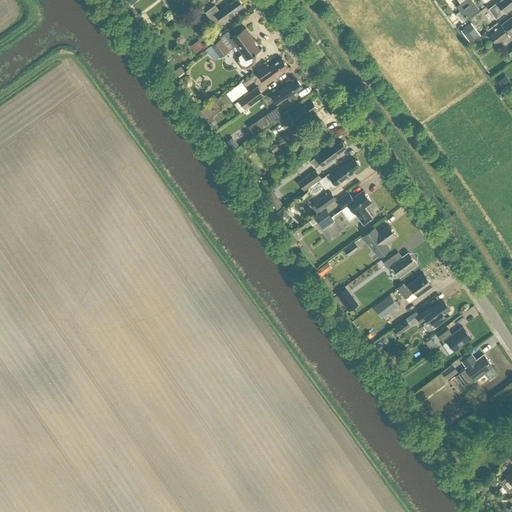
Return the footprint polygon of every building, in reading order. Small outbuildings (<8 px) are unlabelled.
[(219,10),(215,4),(205,11),(214,23),(220,19),(222,22),(236,12),(235,11),(244,5),(240,0),(235,0),(232,3),(231,2),(219,10)] [(444,0),(437,0),(437,1),(450,18),(451,18),(457,27),(467,19),(466,18),(479,9),(472,0),(458,0),(461,3),(451,10),(444,0)] [(505,13),(511,7),(511,0),(497,0),(497,1),(497,2),(489,9),(496,19),(505,12),(505,13)] [(511,17),(502,24),(503,26),(490,35),(496,44),(509,35),(510,35),(511,33),(511,17)] [(468,24),(461,30),(469,39),(476,34),(468,24)] [(230,50),(229,49),(236,44),(242,52),(240,53),(239,58),(239,60),(239,61),(240,63),(241,65),(242,66),(243,67),(245,67),(247,67),(249,67),(250,67),(252,66),(253,65),(254,63),(255,62),(255,60),(255,58),(255,56),(253,55),(261,49),(253,39),(254,39),(246,27),(231,39),(232,40),(226,44),(222,38),(213,45),(221,56),(230,50)] [(196,52),(203,47),(198,40),(191,45),(196,52)] [(282,57),(269,67),(267,64),(258,71),(260,73),(258,74),(266,84),(289,67),(282,57)] [(177,76),(184,71),(179,65),(172,70),(177,76)] [(503,89),(511,83),(506,75),(497,81),(503,89)] [(278,102),(287,95),(291,101),(297,97),(294,93),(303,87),(297,79),(273,96),(278,102)] [(232,101),(248,90),(242,81),(227,92),(232,101)] [(258,85),(239,99),(246,109),(265,95),(258,85)] [(289,115),(289,116),(280,123),(284,128),(294,121),(297,125),(310,115),(309,113),(318,107),(312,100),(306,105),(305,103),(289,115)] [(215,102),(200,111),(205,120),(220,111),(215,102)] [(258,120),(263,128),(278,118),(273,110),(258,120)] [(295,127),(287,133),(291,139),(300,133),(295,127)] [(282,145),(288,140),(285,136),(278,140),(282,145)] [(229,152),(239,145),(233,137),(223,143),(229,152)] [(323,166),(339,154),(338,153),(347,147),(342,140),(335,145),(334,143),(316,157),(321,164),(323,166)] [(273,152),(279,148),(276,143),(270,147),(273,152)] [(321,164),(316,157),(311,160),(316,168),(321,164)] [(325,187),(330,183),(331,185),(333,186),(336,185),(343,180),(352,173),(351,172),(360,165),(355,159),(349,163),(348,162),(331,175),(329,173),(320,179),(325,187)] [(322,178),(315,169),(298,182),(305,191),(322,178)] [(282,194),(275,185),(268,191),(274,199),(282,194)] [(365,206),(372,201),(363,190),(352,198),(348,192),(337,200),(350,217),(356,212),(364,223),(373,217),(365,206)] [(317,214),(337,199),(331,191),(314,203),(315,205),(312,207),(317,214)] [(284,206),(275,213),(282,221),(290,215),(284,206)] [(320,225),(331,217),(326,209),(315,217),(310,220),(313,224),(317,221),(320,225)] [(368,243),(369,242),(380,256),(390,248),(387,243),(397,235),(389,225),(379,232),(375,227),(363,236),(368,243)] [(360,249),(354,241),(344,249),(349,256),(360,249)] [(418,263),(409,252),(399,260),(395,254),(384,262),(390,270),(393,267),(400,276),(418,263)] [(328,262),(316,270),(321,277),(325,273),(324,273),(332,267),(328,262)] [(415,291),(418,296),(433,285),(424,273),(406,287),(403,283),(398,287),(406,298),(415,291)] [(337,295),(332,298),(336,303),(340,300),(342,302),(352,295),(346,287),(336,294),(337,295)] [(390,294),(374,306),(382,317),(398,305),(390,294)] [(436,326),(450,316),(447,311),(451,309),(444,299),(431,308),(430,307),(419,315),(417,316),(419,319),(421,321),(426,317),(428,320),(425,323),(424,326),(427,329),(430,330),(436,326)] [(406,319),(394,328),(399,334),(411,325),(406,319)] [(463,326),(453,334),(449,328),(438,336),(444,344),(448,341),(455,350),(472,338),(463,326)] [(373,333),(368,337),(371,342),(376,339),(373,333)] [(431,338),(426,341),(429,346),(434,342),(431,338)] [(472,353),(462,360),(467,367),(466,368),(468,370),(467,371),(465,369),(456,375),(466,389),(475,382),(471,377),(472,376),(475,380),(493,366),(484,354),(477,360),(472,353)] [(390,365),(396,360),(391,354),(385,359),(390,365)] [(452,363),(442,371),(447,379),(458,371),(452,363)] [(435,425),(439,431),(447,426),(442,419),(435,425)]
